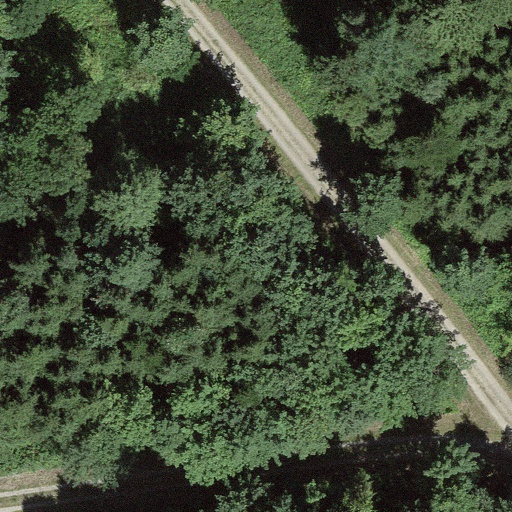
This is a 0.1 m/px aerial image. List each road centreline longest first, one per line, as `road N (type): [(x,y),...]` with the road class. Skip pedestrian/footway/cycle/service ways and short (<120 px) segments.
road 1 (track): [(181,0),(511,407)]
road 2 (track): [(16,511),(511,434)]
